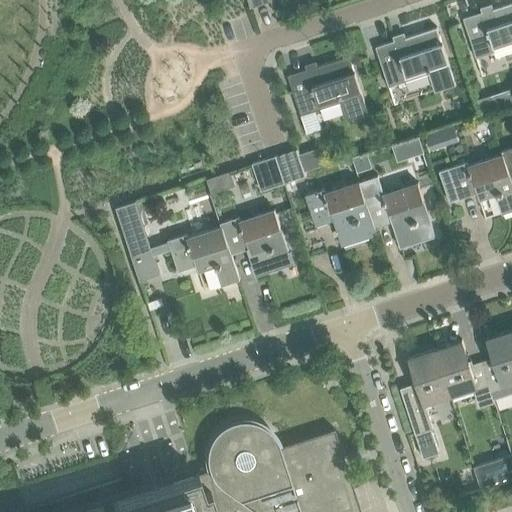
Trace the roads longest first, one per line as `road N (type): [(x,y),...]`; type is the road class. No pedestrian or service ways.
road 1 (residential): [(0,441),(348,327)]
road 2 (residential): [(273,141),(242,50),(391,0)]
road 3 (residential): [(410,511),(348,327)]
road 4 (residential): [(348,327),(511,273)]
